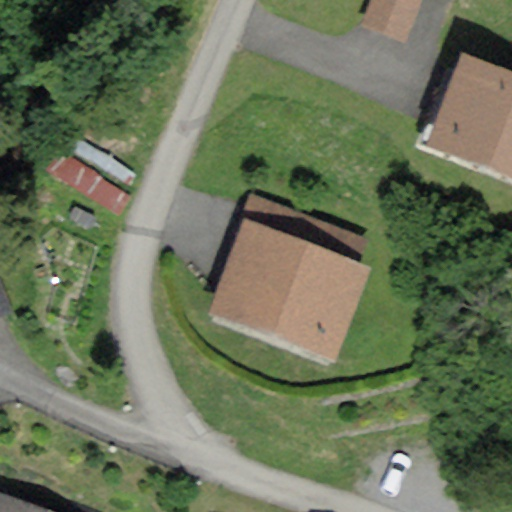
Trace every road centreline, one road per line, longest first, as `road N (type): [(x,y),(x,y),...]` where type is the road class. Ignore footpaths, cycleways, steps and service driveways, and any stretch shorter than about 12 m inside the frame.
road 1 (residential): [(187,432),(144,364),(135,329),(135,258),(162,171),(237,0)]
road 2 (residential): [(0,373),(156,442),(187,432)]
road 3 (residential): [(358,511),(247,472),(187,432)]
